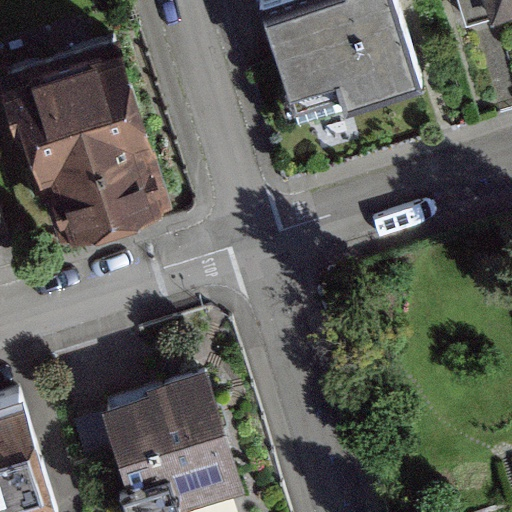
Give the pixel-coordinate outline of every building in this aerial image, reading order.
[(464,0),(281,0),(317,131),(488,85),(464,0)] [(511,0),(498,0),(507,25),(511,23),(511,0)] [(144,25),(27,58),(75,227),(192,195),(144,25)] [(0,248),(40,236),(0,107),(0,248)] [(249,380),(237,341),(178,360),(181,368),(117,389),(158,511),(201,511),(198,499),(281,472),(256,396),(244,400),(240,386),(247,383),(249,380)] [(104,511),(66,380),(0,399),(0,481),(9,511),(104,511)] [(0,511),(9,511),(0,481),(0,511)]
